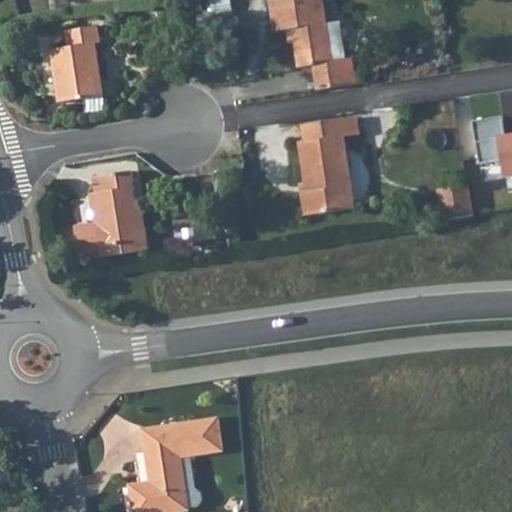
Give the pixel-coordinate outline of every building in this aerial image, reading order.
[(334,61),(328,23),(324,0),(270,0),(275,31),(294,29),(300,67),(314,65),(318,91),(331,89),(347,86),(358,85),(354,58),(347,59),(334,61)] [(334,61),(347,59),(342,21),(328,23),(334,61)] [(97,44),(102,43),(99,26),(67,31),(70,47),(52,49),(60,103),(98,97),(96,79),(102,79),(97,44)] [(98,97),(105,96),(102,79),(96,79),(98,97)] [(347,86),(331,89),(333,100),(349,97),(347,86)] [(345,136),(361,134),(358,117),(345,119),(344,117),(302,123),(305,141),(300,142),(307,191),(303,192),(306,216),(356,208),(345,136)] [(357,166),(356,200),(372,200),(372,167),(357,166)] [(144,211),(139,211),(132,171),(94,177),(96,193),(91,194),(96,223),(76,226),(80,255),(101,252),(101,257),(150,250),(144,211)] [(443,221),(474,216),(469,185),(448,188),(451,210),(442,211),(443,221)] [(448,188),(438,189),(442,211),(451,210),(448,188)] [(219,243),(216,223),(197,226),(200,246),(219,243)] [(133,487),(136,511),(166,511),(188,509),(180,456),(223,450),(218,417),(190,421),(145,428),(153,483),(133,487)] [(180,456),(188,509),(200,507),(204,500),(203,493),(197,488),(192,455),(180,456)]
